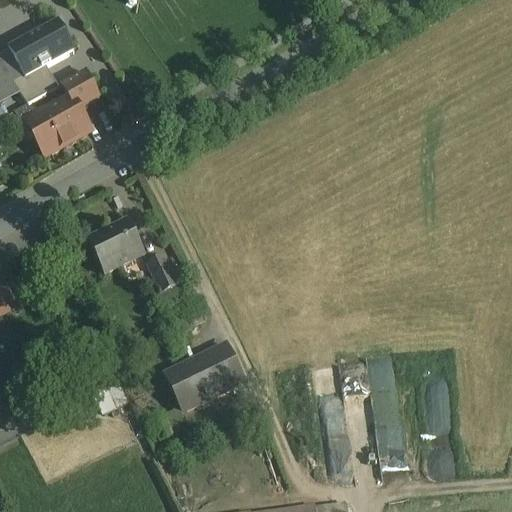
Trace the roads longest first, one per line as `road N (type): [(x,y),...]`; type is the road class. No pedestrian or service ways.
road 1 (residential): [(0,222),(397,0)]
road 2 (track): [(372,494),(310,485),(142,142)]
road 3 (track): [(511,484),(372,494)]
